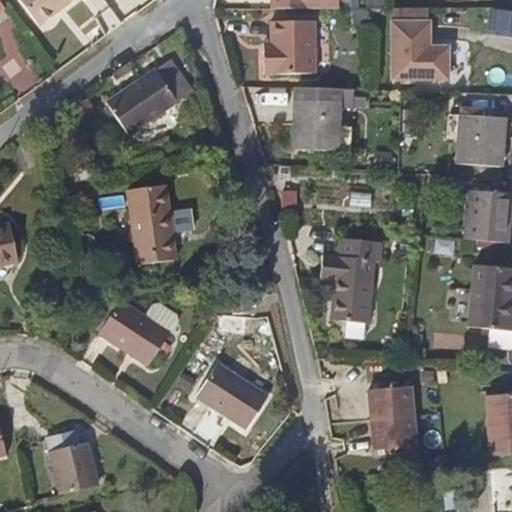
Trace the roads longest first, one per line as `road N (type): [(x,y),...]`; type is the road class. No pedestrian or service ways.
road 1 (residential): [(238,496),(308,424),(198,0)]
road 2 (residential): [(0,360),(41,363),(238,496)]
road 3 (residential): [(0,128),(188,0)]
